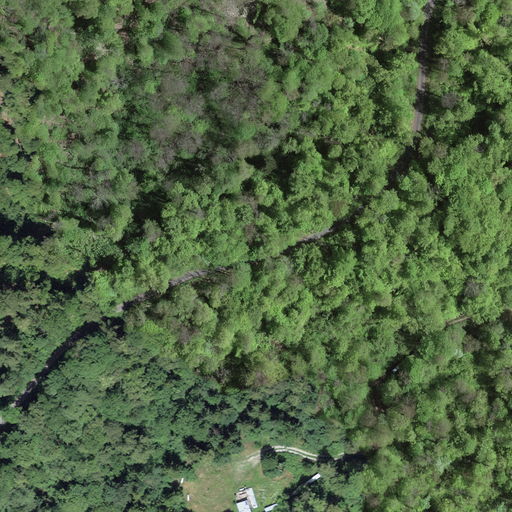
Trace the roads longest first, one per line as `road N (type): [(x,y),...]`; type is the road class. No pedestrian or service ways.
road 1 (unclassified): [(436,0),(412,148),(379,192),(316,237),(193,273),(122,308),(62,350),(0,422)]
road 2 (track): [(511,306),(395,360),(384,379),(399,438),(391,448),(318,457),(281,446),(239,475)]
